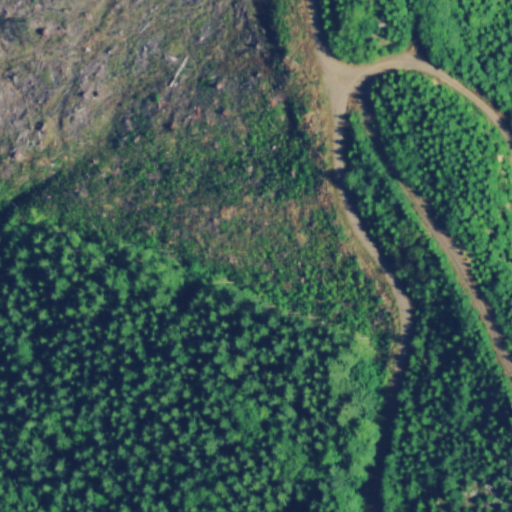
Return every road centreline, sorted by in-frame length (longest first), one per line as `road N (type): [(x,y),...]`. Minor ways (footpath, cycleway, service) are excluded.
road 1 (track): [(511,133),(445,73),(405,59),(346,83),(334,139),(341,194),(399,294),(402,319),(371,511)]
road 2 (track): [(511,368),(474,286),(325,53),(311,0)]
